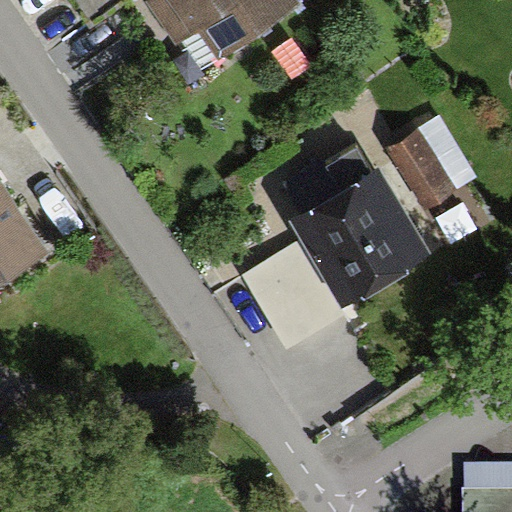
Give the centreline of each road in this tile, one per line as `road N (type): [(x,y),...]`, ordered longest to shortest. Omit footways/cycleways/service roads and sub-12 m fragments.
road 1 (residential): [(0,17),(337,506)]
road 2 (residential): [(337,506),(511,385)]
